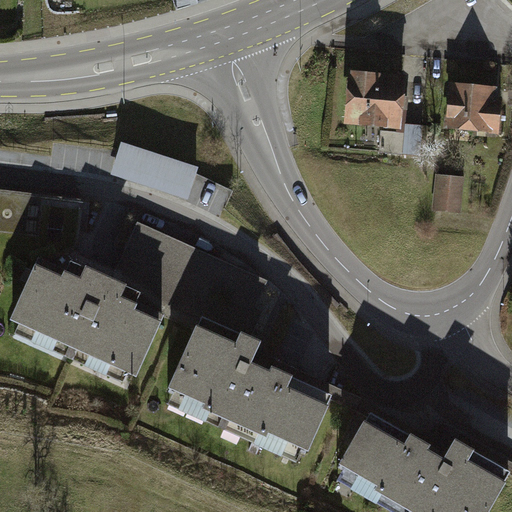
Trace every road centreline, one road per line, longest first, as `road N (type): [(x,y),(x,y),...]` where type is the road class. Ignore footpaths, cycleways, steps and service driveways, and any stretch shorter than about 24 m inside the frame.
road 1 (tertiary): [(228,36),(289,192),(313,232),(403,310),(456,309)]
road 2 (primary): [(228,36),(122,64),(0,80)]
